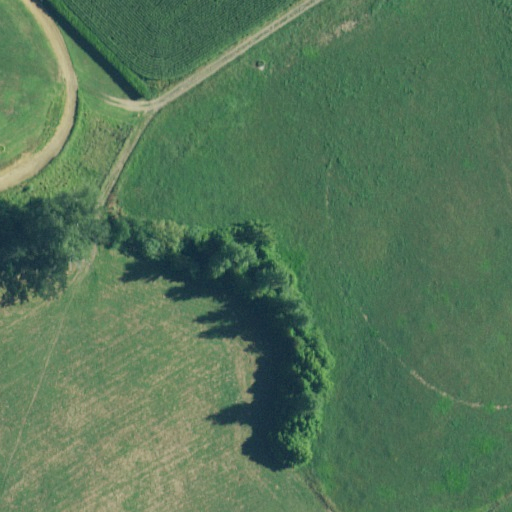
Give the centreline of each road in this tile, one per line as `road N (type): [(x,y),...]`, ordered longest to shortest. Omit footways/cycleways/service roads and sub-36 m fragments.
road 1 (track): [(303,0),(152,105),(68,83)]
road 2 (track): [(26,0),(68,74),(65,126),(46,160),(0,188)]
